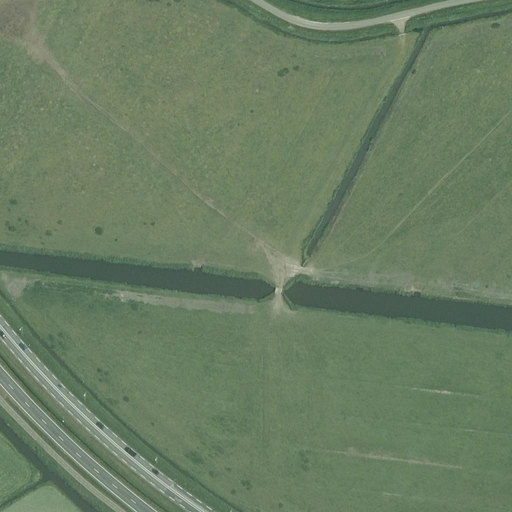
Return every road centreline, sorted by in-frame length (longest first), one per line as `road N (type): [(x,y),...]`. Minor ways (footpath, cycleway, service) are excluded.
road 1 (primary): [(202,511),(75,407),(0,324)]
road 2 (unclassified): [(254,0),(324,26),(465,0)]
